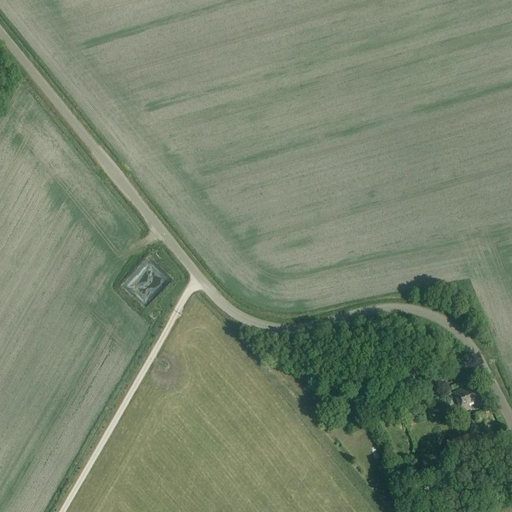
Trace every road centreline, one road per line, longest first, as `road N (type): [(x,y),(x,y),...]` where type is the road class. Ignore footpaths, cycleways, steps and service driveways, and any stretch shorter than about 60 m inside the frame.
road 1 (unclassified): [(511,422),(479,356),(430,315),(375,310),(302,329),(242,319),(199,278),(0,33)]
road 2 (track): [(62,511),(177,312)]
